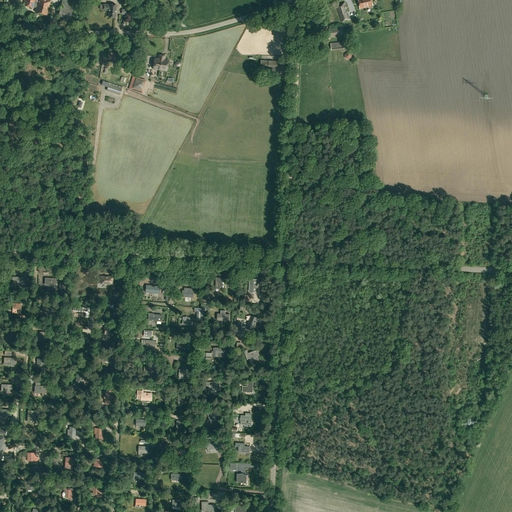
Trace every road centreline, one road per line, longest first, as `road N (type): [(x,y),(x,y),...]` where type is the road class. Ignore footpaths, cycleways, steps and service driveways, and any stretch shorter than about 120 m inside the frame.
road 1 (unclassified): [(0,61),(85,33),(202,30),(292,0)]
road 2 (unclassified): [(0,249),(284,261)]
road 3 (track): [(284,261),(296,0)]
road 4 (unclassified): [(269,511),(284,261)]
road 5 (unclassified): [(511,271),(284,261)]
